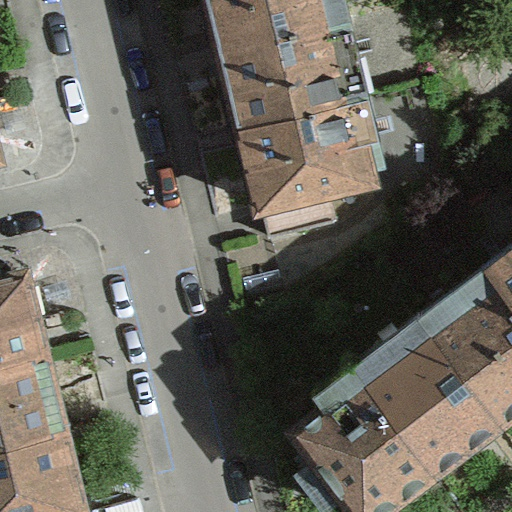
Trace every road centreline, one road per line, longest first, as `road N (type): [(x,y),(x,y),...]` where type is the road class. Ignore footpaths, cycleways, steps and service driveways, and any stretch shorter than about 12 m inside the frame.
road 1 (residential): [(138,163),(228,511)]
road 2 (residential): [(96,0),(138,163)]
road 3 (residential): [(0,198),(138,163)]
